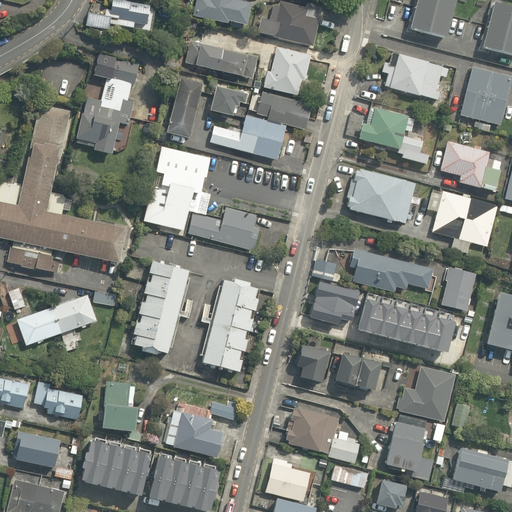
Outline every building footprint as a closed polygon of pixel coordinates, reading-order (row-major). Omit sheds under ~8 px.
[(130,28),(131,22),(142,24),(141,30),(150,32),(155,6),(118,0),(109,0),(109,5),(94,2),(92,14),(86,13),(84,28),(104,32),(105,24),(130,28)] [(193,0),(190,17),(223,24),(223,20),(240,24),(245,1),(241,0),(193,0)] [(451,0),(414,0),(408,28),(443,37),(451,0)] [(511,2),(502,0),(489,0),(478,47),(511,55),(511,2)] [(262,17),(258,33),(309,47),(318,12),(279,1),(273,20),(262,17)] [(252,56),(193,41),(187,64),(247,79),(252,56)] [(302,82),(309,56),(275,46),(264,88),(293,96),(297,81),(302,82)] [(445,68),(393,52),(389,63),(381,61),(378,72),(386,74),(383,86),(432,101),(435,91),(432,90),(436,76),(442,78),(445,68)] [(137,63),(112,58),(108,80),(133,84),(137,63)] [(510,75),(469,65),(457,114),(499,124),(510,75)] [(198,79),(175,74),(163,132),(186,137),(198,79)] [(237,106),(241,93),(212,85),(206,108),(229,113),(231,104),(237,106)] [(263,116),(284,122),(302,127),(309,103),(261,90),(254,114),(263,116)] [(115,153),(127,147),(132,130),(115,125),(116,122),(127,125),(134,102),(112,96),(108,109),(81,102),(71,139),(89,144),(87,149),(107,155),(108,151),(115,153)] [(394,156),(423,163),(426,149),(422,148),(424,139),(400,134),(404,115),(363,105),(355,138),(396,147),(394,156)] [(15,209),(0,205),(0,240),(11,243),(7,263),(56,274),(60,254),(116,266),(124,232),(42,214),(63,116),(37,110),(15,209)] [(254,114),(243,111),(237,131),(211,124),(206,142),(274,160),(284,122),(254,114)] [(455,181),(491,192),(497,171),(481,166),(485,151),(444,139),(435,167),(457,174),(455,181)] [(161,148),(155,173),(164,175),(161,189),(152,187),(143,223),(184,232),(193,195),(200,197),(204,179),(206,179),(211,160),(161,148)] [(511,159),(502,200),(511,201),(511,159)] [(411,183),(352,167),(341,206),(400,223),(411,183)] [(482,246),(495,202),(462,193),(461,197),(439,190),(428,230),(449,237),(446,246),(465,251),(468,242),(482,246)] [(193,214),(188,235),(254,252),(259,230),(253,228),(256,216),(226,209),(223,222),(193,214)] [(350,269),(348,279),(393,291),(394,287),(403,289),(405,282),(423,287),(428,266),(351,247),(345,268),(350,269)] [(331,272),(333,262),(313,257),(309,277),(335,283),(337,273),(331,272)] [(167,353),(186,272),(150,263),(131,345),(167,353)] [(473,272),(446,267),(438,303),(465,309),(473,272)] [(256,289),(220,280),(201,363),(236,371),(256,289)] [(359,294),(319,284),(310,319),(338,327),(340,321),(352,324),(359,294)] [(24,306),(17,286),(5,290),(12,310),(24,306)] [(511,292),(494,289),(482,340),(511,347),(511,292)] [(94,320),(85,294),(14,319),(23,345),(94,320)] [(447,355),(455,325),(452,324),(448,323),(437,320),(433,319),(423,317),(419,316),(408,313),(405,312),(394,309),(390,308),(380,305),(375,304),(366,302),(358,333),(447,355)] [(324,351),(294,343),(290,360),(301,362),(297,376),(317,381),(324,351)] [(378,362),(335,352),(329,378),(371,388),(378,362)] [(452,372),(417,365),(412,389),(400,386),(394,413),(441,422),(452,372)] [(0,402),(19,407),(25,383),(0,377),(0,402)] [(38,379),(34,402),(44,404),(43,411),(76,417),(82,387),(38,379)] [(134,384),(101,382),(98,427),(132,429),(134,384)] [(235,406),(209,400),(206,413),(232,419),(235,406)] [(327,412),(295,404),(287,442),(318,450),(327,412)] [(163,444),(214,455),(220,430),(205,426),(207,417),(171,409),(163,444)] [(410,477),(425,480),(430,459),(416,455),(423,429),(392,421),(381,462),(412,470),(410,477)] [(350,463),(356,441),(345,438),(346,432),(332,428),(325,456),(350,463)] [(55,438),(12,429),(7,457),(50,466),(55,438)] [(59,483),(67,485),(78,438),(60,434),(51,474),(61,476),(59,483)] [(129,496),(141,499),(146,479),(148,479),(149,475),(147,475),(151,458),(139,454),(139,455),(137,455),(137,454),(124,451),(124,452),(121,451),(121,450),(110,447),(110,448),(107,448),(107,447),(95,443),(94,445),(91,444),(88,455),(87,455),(83,472),(84,472),(81,483),(85,484),(84,485),(97,488),(98,487),(100,487),(100,489),(112,492),(112,490),(115,491),(114,492),(126,495),(127,494),(129,494),(129,496)] [(497,485),(509,488),(511,477),(511,461),(456,447),(448,479),(495,491),(497,485)] [(210,511),(213,503),(214,503),(219,487),(216,486),(219,475),(217,474),(217,473),(204,470),(203,471),(201,471),(201,469),(189,466),(188,467),(186,467),(187,466),(174,463),(174,464),(171,463),(171,462),(159,459),(156,472),(155,472),(152,481),(154,482),(149,501),(162,504),(162,503),(164,503),(164,504),(177,507),(177,506),(179,507),(179,508),(191,511),(191,510),(194,510),(193,511),(195,511),(210,511)] [(271,459),(263,492),(301,502),(308,474),(289,469),(290,465),(285,464),(285,462),(271,459)] [(365,474),(332,466),(329,480),(362,489),(365,474)] [(57,511),(62,490),(12,479),(5,511),(57,511)] [(398,507),(404,485),(379,480),(373,504),(392,509),(393,506),(398,507)] [(414,511),(444,511),(447,500),(438,498),(438,497),(429,495),(429,496),(419,493),(414,511)] [(310,511),(312,508),(273,499),(270,511),(310,511)]
